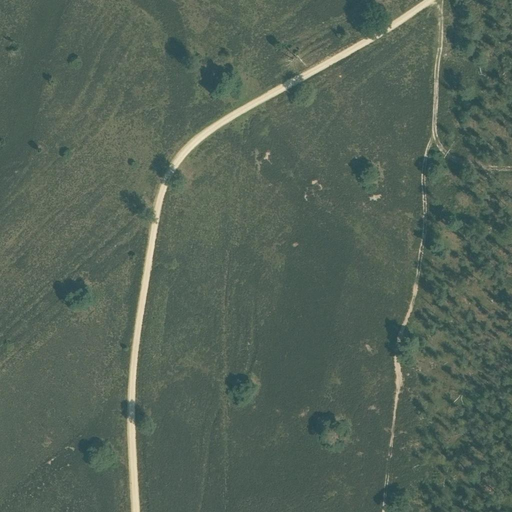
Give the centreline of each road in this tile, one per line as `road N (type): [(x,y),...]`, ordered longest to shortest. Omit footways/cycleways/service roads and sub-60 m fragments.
road 1 (track): [(432,0),(220,123),(168,174),(135,335),(134,511)]
road 2 (track): [(440,0),(437,144),(458,164),(511,167)]
